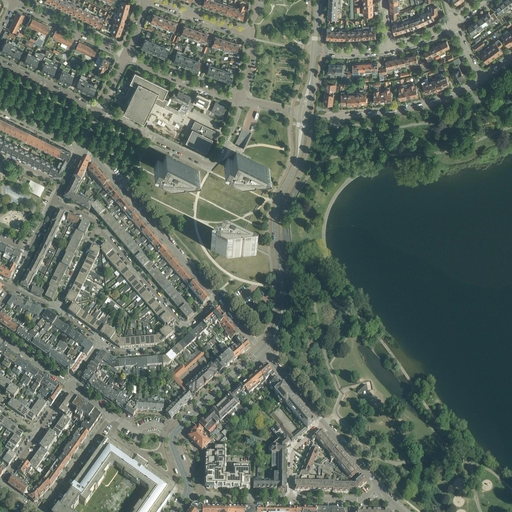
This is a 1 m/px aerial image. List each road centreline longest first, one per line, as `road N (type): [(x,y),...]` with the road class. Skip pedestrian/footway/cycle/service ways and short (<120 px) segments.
road 1 (unclassified): [(217,298),(78,147)]
road 2 (unclassified): [(263,351),(281,314),(275,222),(296,160)]
road 3 (residential): [(97,111),(208,164),(239,100)]
road 4 (residential): [(336,119),(425,105),(481,80)]
road 5 (residential): [(100,229),(186,328)]
road 6 (residential): [(126,54),(14,0)]
road 7 (residential): [(239,100),(126,54)]
road 8 (residential): [(174,434),(263,351)]
road 9 (residential): [(0,486),(70,387)]
